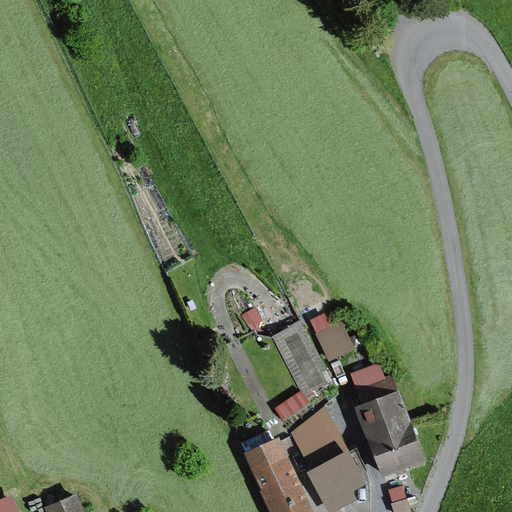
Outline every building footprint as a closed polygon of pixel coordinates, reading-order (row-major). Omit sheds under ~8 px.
[(330,381),(299,323),(269,338),(300,397),(330,381)] [(342,323),(315,335),(328,362),(355,350),(342,323)] [(350,374),(361,406),(397,392),(391,376),(384,379),(378,364),(350,374)] [(361,406),(353,409),(380,478),(423,462),(397,392),(361,406)] [(291,433),(310,473),(345,453),(324,406),(291,433)] [(309,511),(277,440),(244,454),(270,511),(309,511)] [(310,473),(305,475),(325,511),(335,511),(356,501),(352,494),(364,487),(345,453),(310,473)] [(403,486),(387,491),(392,511),(407,511),(410,511),(403,486)] [(79,511),(74,497),(42,510),(42,511),(79,511)] [(15,511),(9,498),(0,501),(0,511),(15,511)]
